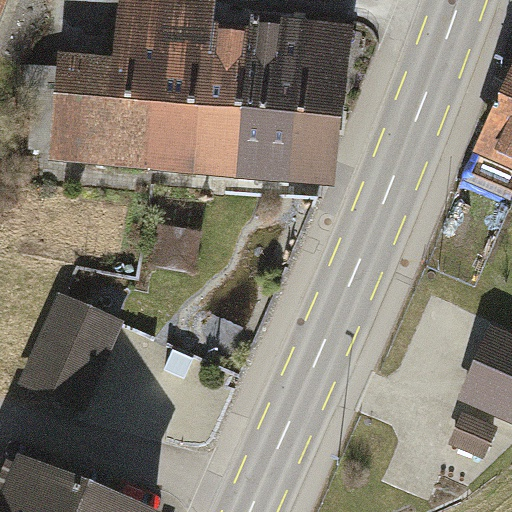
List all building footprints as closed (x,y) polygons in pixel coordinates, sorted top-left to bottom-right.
[(0,0),(0,28),(10,0),(0,0)] [(161,49),(165,0),(120,0),(115,61),(161,65),(151,172),(201,176),(213,54),(161,49)] [(213,54),(216,25),(218,0),(165,0),(161,49),(213,54)] [(239,179),(291,184),(308,21),(256,16),(255,29),(239,179)] [(337,189),(355,26),(308,21),(291,184),(337,189)] [(201,176),(239,179),(255,29),(216,25),(213,54),(201,176)] [(50,162),(151,172),(161,65),(115,61),(60,56),(59,69),(51,151),(50,162)] [(511,171),(511,64),(471,153),(511,171)] [(51,151),(59,69),(24,66),(21,110),(33,111),(30,149),(51,151)] [(204,232),(159,226),(153,271),(198,278),(204,232)] [(127,324),(62,294),(21,385),(87,414),(127,324)] [(511,337),(491,328),(459,402),(511,424),(511,337)] [(496,429),(460,414),(448,443),(484,458),(496,429)] [(147,511),(24,462),(3,511),(147,511)]
